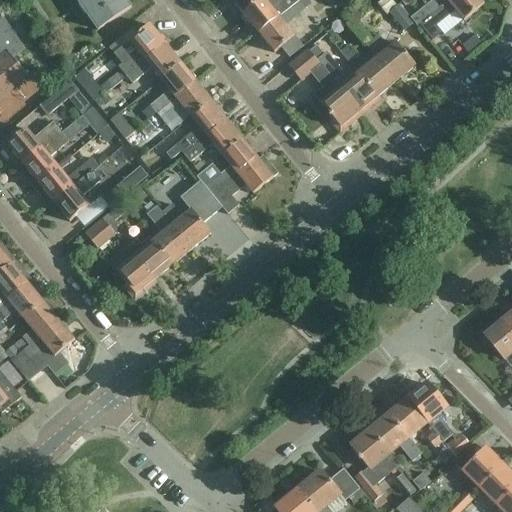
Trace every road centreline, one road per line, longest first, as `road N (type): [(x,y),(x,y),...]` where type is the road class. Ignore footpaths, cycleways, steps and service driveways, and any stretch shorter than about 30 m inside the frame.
road 1 (residential): [(333,207),(165,0)]
road 2 (residential): [(135,375),(333,207)]
road 3 (residential): [(204,500),(409,345)]
road 4 (residential): [(333,207),(511,56)]
road 5 (residential): [(135,375),(0,214)]
road 6 (residential): [(511,445),(409,345)]
road 7 (residential): [(204,500),(105,401)]
road 8 (residential): [(0,489),(105,401)]
road 9 (residential): [(409,345),(511,262)]
